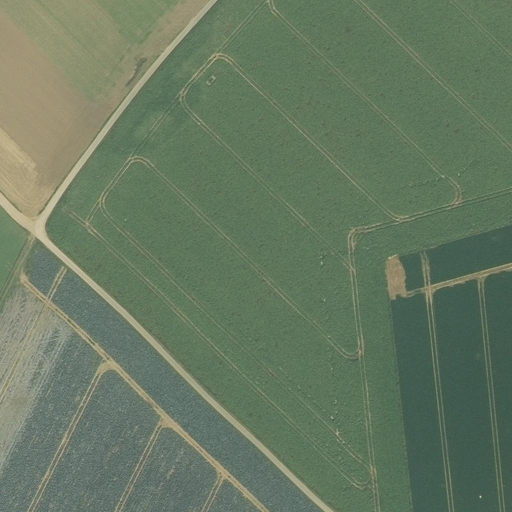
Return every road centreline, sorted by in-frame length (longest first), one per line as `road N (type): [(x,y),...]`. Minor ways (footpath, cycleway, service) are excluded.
road 1 (track): [(329,511),(33,231)]
road 2 (track): [(220,0),(33,231)]
